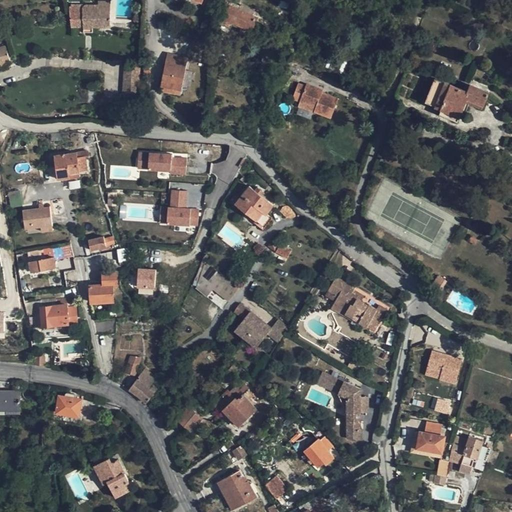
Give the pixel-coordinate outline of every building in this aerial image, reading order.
[(100,0),(100,6),(100,11),(110,11),(110,0),(100,0)] [(224,4),(227,5),(228,4),(239,9),(241,6),(226,0),(224,4)] [(289,3),(280,0),(279,7),(288,9),(289,3)] [(227,5),(222,17),(232,22),(241,27),(238,32),(249,37),(251,32),(258,17),(253,15),(255,11),(241,5),(241,6),(239,9),(228,4),(227,5)] [(110,28),(110,11),(100,11),(100,6),(87,6),(83,9),(84,13),(70,13),(71,26),(84,26),(84,31),(92,32),(92,27),(110,28)] [(230,28),(232,22),(222,17),(219,24),(230,28)] [(197,44),(199,38),(182,32),(180,38),(197,44)] [(185,57),(188,46),(175,43),(173,55),(168,55),(161,91),(181,95),(187,58),(185,57)] [(0,66),(11,63),(5,47),(0,48),(0,66)] [(349,60),(330,52),(324,66),(343,74),(349,60)] [(142,64),(125,63),(123,92),(140,93),(142,64)] [(440,113),(458,121),(465,102),(481,108),(489,92),(479,89),(477,92),(469,89),(468,92),(435,79),(426,101),(442,108),(440,113)] [(293,99),(300,102),(315,108),(314,111),(331,118),(338,99),(322,93),(323,90),(306,84),(306,86),(298,83),(293,99)] [(299,105),(314,111),(315,108),(300,102),(299,105)] [(69,172),(79,171),(87,170),(85,157),(89,156),(88,151),(55,155),(56,158),(57,165),(59,179),(69,177),(69,172)] [(186,172),(186,157),(172,157),(172,152),(137,152),(137,172),(186,172)] [(255,190),(248,186),(235,203),(256,220),(254,223),(262,231),(271,219),(266,214),(273,205),(261,195),(263,192),(257,187),(255,190)] [(186,208),(187,190),(168,189),(167,225),(198,226),(199,208),(186,208)] [(44,207),(39,208),(23,210),(25,228),(41,226),(42,231),(53,229),(50,206),(44,207)] [(89,239),(91,249),(99,248),(106,246),(106,245),(114,243),(112,236),(105,238),(104,236),(89,239)] [(277,243),(273,240),(268,246),(275,250),(276,248),(284,251),(286,247),(277,243)] [(70,245),(53,248),(54,254),(55,259),(72,257),(70,245)] [(117,251),(83,258),(85,272),(109,267),(109,266),(120,265),(119,260),(123,260),(123,259),(126,258),(124,249),(121,250),(117,251)] [(55,259),(54,256),(38,259),(30,260),(32,271),(56,267),(55,259)] [(137,267),(135,287),(154,289),(156,269),(137,267)] [(195,290),(209,296),(211,292),(230,300),(237,283),(205,269),(195,290)] [(116,272),(103,273),(103,284),(91,285),(92,301),(113,300),(112,285),(117,284),(116,272)] [(438,275),(435,281),(441,285),(443,286),(446,281),(438,275)] [(328,290),(338,296),(339,294),(345,298),(339,307),(345,311),(344,313),(359,323),(374,332),(387,312),(379,307),(377,310),(369,306),(367,308),(361,305),(357,302),(360,296),(353,291),(355,287),(347,282),(346,284),(337,277),(328,290)] [(357,325),(359,323),(344,313),(345,311),(339,307),(345,298),(339,294),(338,296),(330,308),(357,325)] [(197,316),(206,306),(192,295),(185,307),(197,316)] [(365,299),(360,296),(357,302),(361,305),(365,299)] [(25,303),(27,314),(36,313),(36,310),(41,309),(43,325),(78,321),(76,306),(67,307),(67,304),(72,304),(71,297),(47,299),(25,303)] [(239,303),(234,311),(243,319),(250,311),(239,303)] [(278,342),(284,334),(273,325),(271,327),(250,311),(243,319),(235,330),(257,347),(267,334),(278,342)] [(288,327),(278,319),(273,325),(284,334),(285,331),(288,327)] [(35,364),(44,366),(44,353),(35,351),(35,364)] [(462,360),(432,351),(428,367),(442,371),(440,379),(456,383),(462,360)] [(139,358),(130,357),(126,372),(135,375),(139,358)] [(236,362),(230,357),(226,362),(231,367),(236,362)] [(248,372),(236,362),(231,367),(237,373),(241,377),(248,372)] [(228,383),(237,373),(231,367),(221,377),(228,383)] [(442,371),(428,367),(425,374),(440,379),(442,371)] [(356,412),(358,396),(358,389),(322,368),(316,380),(338,392),(343,396),(345,397),(345,398),(345,399),(344,408),(342,434),(343,435),(343,436),(344,437),(355,439),(356,429),(354,429),(356,412)] [(138,396),(146,403),(155,391),(152,388),(154,385),(156,382),(155,377),(144,369),(140,374),(133,384),(129,390),(132,392),(138,396)] [(236,386),(229,392),(236,399),(247,390),(243,387),(240,389),(236,386)] [(20,390),(0,389),(0,408),(20,408),(20,390)] [(281,402),(268,389),(263,394),(276,408),(281,402)] [(231,418),(237,424),(238,425),(256,409),(248,400),(252,395),(247,390),(236,399),(229,392),(227,391),(213,404),(229,421),(231,418)] [(79,415),(81,399),(60,395),(57,411),(79,415)] [(449,414),(451,401),(436,398),(434,411),(449,414)] [(201,419),(188,408),(177,420),(190,431),(201,419)] [(234,426),(237,424),(231,418),(229,421),(234,426)] [(425,432),(420,431),(417,448),(442,452),(445,436),(440,435),(442,425),(427,422),(425,432)] [(441,456),(442,452),(417,448),(420,431),(417,431),(413,451),(441,456)] [(468,440),(456,434),(450,457),(463,462),(461,468),(469,471),(474,456),(478,458),(483,441),(469,436),(468,440)] [(325,436),(322,439),(330,448),(332,446),(325,436)] [(330,448),(322,439),(319,441),(318,440),(304,451),(318,467),(324,462),(326,464),(334,457),(328,450),(330,448)] [(246,455),(241,446),(233,451),(238,459),(246,455)] [(491,450),(486,462),(494,464),(498,453),(491,450)] [(105,460),(98,463),(101,468),(108,482),(115,497),(132,488),(118,460),(113,462),(110,457),(105,460)] [(446,484),(447,460),(437,460),(436,484),(446,484)] [(108,482),(98,463),(94,465),(104,484),(108,482)] [(222,495),(224,494),(227,493),(236,508),(257,497),(248,481),(246,482),(239,470),(215,484),(222,495)] [(281,498),(289,491),(277,477),(269,484),(281,498)] [(232,510),(236,508),(227,493),(224,494),(232,510)] [(318,494),(297,507),(301,511),(322,511),(323,511),(326,509),(318,494)]
